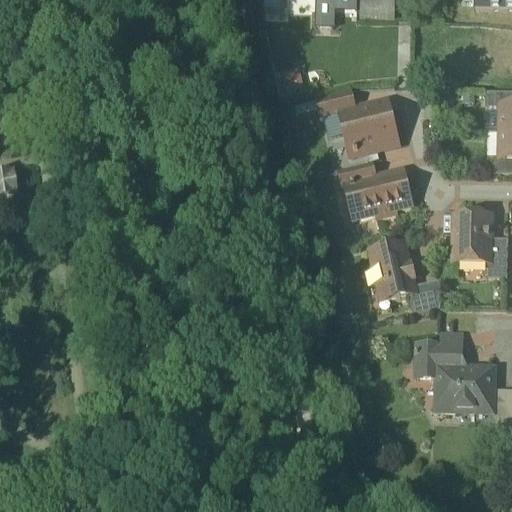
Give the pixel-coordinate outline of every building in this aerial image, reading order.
[(511,0),(466,0),(466,14),(511,15),(511,0)] [(340,7),(341,26),(360,26),(359,7),(340,7)] [(394,8),(362,7),(361,19),(394,20),(394,8)] [(350,97),(315,106),(320,125),(341,121),(340,119),(355,116),(350,97)] [(511,98),(486,98),(486,113),(501,113),(501,112),(511,111),(511,98)] [(355,116),(340,119),(341,121),(351,162),(397,151),(387,108),(355,116)] [(511,111),(501,112),(501,113),(501,138),(511,138),(511,111)] [(511,138),(501,138),(501,163),(500,165),(511,164),(511,138)] [(31,161),(0,165),(0,174),(5,202),(37,197),(31,161)] [(511,164),(500,165),(501,163),(488,163),(488,180),(511,180),(511,164)] [(373,170),(338,178),(342,193),(344,192),(377,184),(373,170)] [(377,184),(344,192),(353,226),(375,221),(376,225),(397,220),(396,216),(413,212),(404,177),(377,184)] [(491,223),(455,223),(454,269),(489,270),(490,270),(491,246),(491,223)] [(509,246),(491,246),(490,270),(489,270),(489,285),(508,286),(509,246)] [(404,251),(370,259),(375,277),(367,279),(370,294),(378,292),(378,293),(385,292),(389,307),(409,303),(416,301),(414,293),(413,286),(415,286),(411,272),(409,272),(404,251)] [(442,287),(414,293),(416,301),(409,303),(413,322),(441,316),(442,287)] [(460,353),(418,352),(418,358),(416,358),(416,361),(418,361),(417,383),(438,384),(438,374),(462,374),(462,371),(460,365),(460,353)] [(462,374),(438,374),(438,384),(437,418),(460,418),(460,416),(492,417),(493,417),(494,396),(494,375),(462,374)] [(511,396),(494,396),(493,417),(492,417),(492,428),(511,428),(511,396)]
